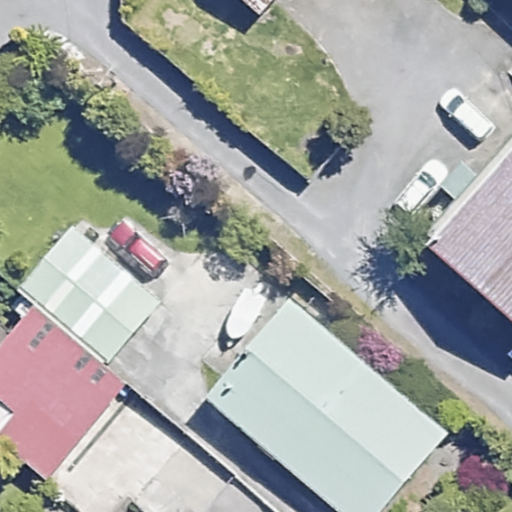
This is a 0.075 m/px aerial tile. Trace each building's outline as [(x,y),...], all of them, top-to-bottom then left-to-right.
[(286,0),(213,0),(257,36),(286,0)] [(511,0),(499,0),(511,10),(511,0)] [(511,122),(403,255),(511,343),(511,122)] [(160,305),(64,229),(12,293),(108,370),(160,305)] [(359,511),(425,430),(256,295),(180,390),(333,511),(359,511)] [(121,384),(31,312),(0,350),(0,419),(56,464),(121,384)] [(142,402),(57,495),(76,511),(127,511),(189,445),(142,402)]
